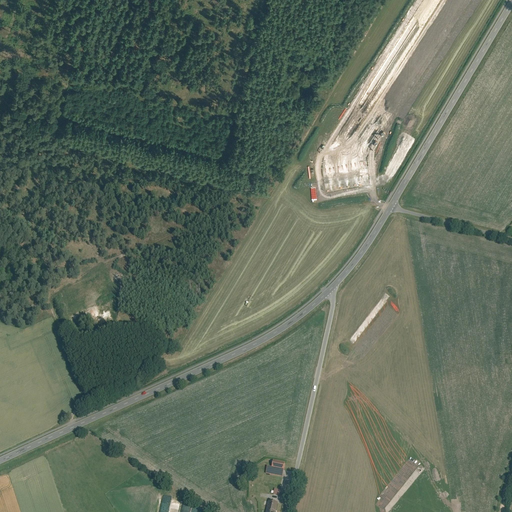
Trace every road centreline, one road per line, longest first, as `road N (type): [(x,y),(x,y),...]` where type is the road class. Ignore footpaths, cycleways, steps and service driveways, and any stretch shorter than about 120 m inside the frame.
road 1 (tertiary): [(0,461),(247,348),(328,292)]
road 2 (tertiary): [(390,206),(511,2)]
road 3 (unclassified): [(328,292),(333,301),(286,511)]
road 4 (unclassified): [(390,206),(511,239)]
